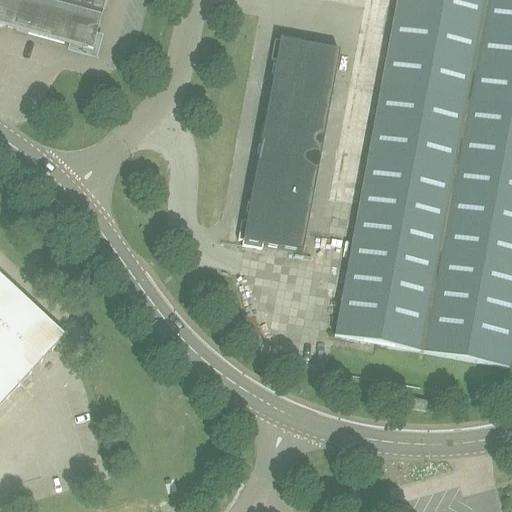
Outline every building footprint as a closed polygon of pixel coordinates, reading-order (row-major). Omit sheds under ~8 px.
[(112,0),(0,0),(0,25),(92,51),(105,0),(106,0),(112,2),(112,0)] [(508,370),(511,348),(511,0),(397,0),(335,339),(508,370)] [(300,41),(280,37),(280,41),(279,41),(279,42),(275,41),(271,61),(276,61),(246,222),(242,221),(238,241),(242,242),(243,242),(242,247),(262,250),(262,246),(302,253),(339,52),(299,45),(300,41)] [(0,277),(0,406),(65,337),(0,277)] [(429,403),(414,400),(412,411),(427,414),(429,403)]
